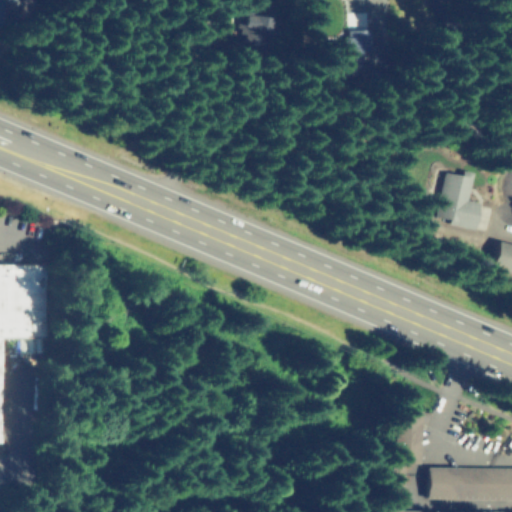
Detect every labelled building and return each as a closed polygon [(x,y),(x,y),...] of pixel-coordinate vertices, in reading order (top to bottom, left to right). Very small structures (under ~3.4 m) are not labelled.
[(0,0),(0,12),(9,12),(9,0),(0,0)] [(268,19),(238,12),(235,27),(247,30),(242,58),(259,61),(268,19)] [(366,51),(366,30),(342,30),(343,41),(324,41),(325,68),(356,67),(355,51),(366,51)] [(441,173),(430,219),(470,228),(475,203),(463,200),(470,173),(458,171),(457,177),(441,173)] [(511,275),(511,246),(492,242),(485,269),(511,275)] [(0,337),(18,337),(18,353),(41,352),(40,264),(0,263),(0,337)] [(402,510),(403,463),(415,464),(415,410),(387,410),(386,464),(389,464),(388,511),(480,511),(481,511),(402,510)] [(511,498),(511,467),(422,466),(421,497),(511,498)]
